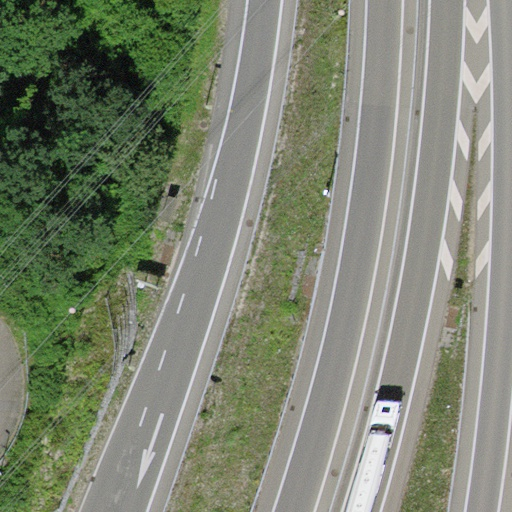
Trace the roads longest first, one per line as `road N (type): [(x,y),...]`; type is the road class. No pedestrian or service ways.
road 1 (primary): [(265,0),(229,187),(116,511)]
road 2 (motorway): [(386,0),(363,235),(294,511)]
road 3 (primary): [(481,511),(509,199),(504,0)]
road 4 (primary): [(417,290),(448,0)]
road 5 (motorway): [(363,511),(417,290)]
